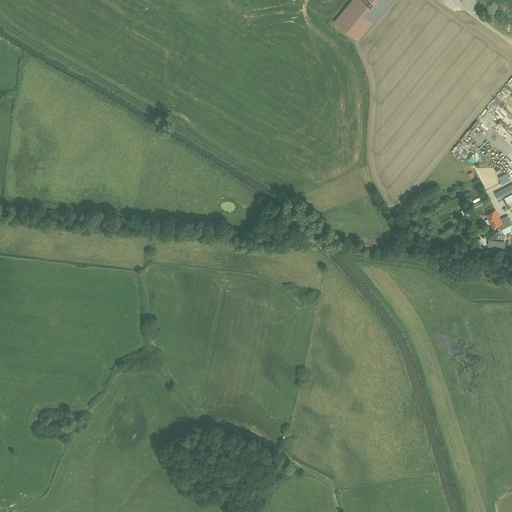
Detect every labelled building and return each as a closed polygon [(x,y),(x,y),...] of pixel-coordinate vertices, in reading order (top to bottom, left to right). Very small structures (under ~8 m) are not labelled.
[(392,0),(353,0),(335,22),(358,41),(392,0)] [(462,142),(453,152),(464,162),(473,152),(462,142)] [(508,173),(500,177),(504,184),(511,180),(508,173)] [(511,184),(498,192),(500,194),(511,189),(511,191),(511,184)] [(501,197),(511,191),(511,189),(500,194),(501,197)] [(496,210),(491,212),(490,212),(488,212),(487,214),(489,218),(490,218),(492,222),(491,224),(493,227),(502,223),(501,219),(496,210)] [(488,238),(488,246),(505,247),(505,239),(504,239),(505,235),(498,235),(498,237),(493,237),(492,239),(488,238)]
